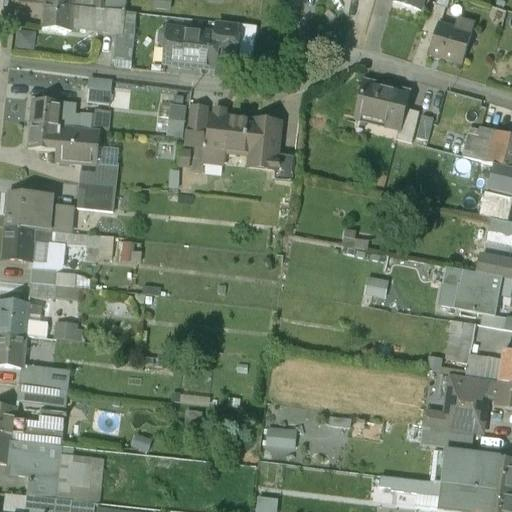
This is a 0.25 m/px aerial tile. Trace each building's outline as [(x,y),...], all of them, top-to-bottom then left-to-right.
[(44,0),(44,5),(124,13),(125,0),(44,0)] [(424,0),(394,0),(393,4),(420,12),(424,0)] [(124,13),(44,5),(41,31),(71,34),(71,30),(122,34),(124,13)] [(238,25),(217,23),(216,34),(217,35),(215,60),(234,62),(238,25)] [(455,33),(439,28),(429,58),(462,68),(471,38),(469,37),(469,40),(454,36),(455,33)] [(216,34),(167,30),(159,33),(158,45),(162,50),(166,50),(165,65),(214,70),(215,60),(217,35),(216,34)] [(92,103),(116,104),(117,78),(93,77),(92,103)] [(408,95),(364,84),(356,119),(398,130),(400,130),(404,113),(408,95)] [(60,104),(31,101),(28,126),(58,129),(59,120),(60,104)] [(74,105),(60,104),(59,120),(72,121),(74,105)] [(204,108),(191,107),(188,130),(201,131),(204,108)] [(93,116),(79,114),(78,130),(99,133),(104,133),(107,112),(94,110),(93,116)] [(418,117),(404,113),(400,130),(398,130),(395,141),(411,145),(418,117)] [(254,119),(210,115),(208,140),(221,142),(220,154),(248,156),(247,167),(273,170),(276,170),(277,154),(280,124),(254,122),(254,119)] [(433,121),(422,118),(416,140),(427,143),(433,121)] [(58,129),(28,126),(26,150),(55,153),(54,166),(80,168),(95,170),(95,167),(99,133),(78,130),(58,129)] [(511,137),(494,133),(488,154),(487,167),(511,173),(511,137)] [(488,154),(475,151),(473,160),(481,166),(487,167),(488,154)] [(293,155),(277,154),(276,170),(273,170),(273,179),(291,181),(293,155)] [(511,173),(487,167),(481,166),(474,191),(483,193),(509,199),(511,199),(511,173)] [(117,170),(95,167),(95,170),(80,168),(78,184),(105,187),(115,188),(117,170)] [(105,187),(78,184),(75,211),(102,213),(105,187)] [(196,219),(200,194),(183,191),(179,216),(196,219)] [(509,199),(483,193),(478,216),(504,222),(509,199)] [(51,199),(9,195),(5,230),(35,233),(68,236),(71,210),(50,208),(51,199)] [(35,233),(5,230),(2,263),(32,265),(32,264),(46,265),(48,246),(34,245),(35,233)] [(68,236),(35,233),(34,245),(48,246),(86,250),(85,259),(111,261),(113,240),(68,236)] [(511,250),(488,246),(482,276),(511,282),(511,250)] [(55,273),(31,271),(30,286),(54,288),(55,273)] [(511,282),(482,276),(461,272),(454,310),(496,318),(500,298),(511,300),(511,308),(511,282)] [(370,277),(368,295),(393,297),(395,279),(370,277)] [(29,308),(0,305),(0,335),(26,338),(29,308)] [(511,320),(506,319),(503,333),(511,334),(511,320)] [(454,351),(480,352),(481,323),(455,322),(454,351)] [(26,338),(0,335),(0,370),(23,373),(26,338)] [(511,354),(505,353),(504,362),(470,357),(466,379),(490,384),(511,387),(511,354)] [(427,361),(425,373),(439,375),(441,363),(427,361)] [(450,377),(443,417),(443,419),(476,424),(483,425),(487,399),(490,384),(466,379),(450,377)] [(52,383),(23,380),(21,391),(51,395),(52,383)] [(511,387),(490,384),(487,399),(497,401),(496,408),(511,411),(511,387)] [(21,391),(19,391),(17,406),(45,409),(45,406),(65,409),(67,396),(51,395),(21,391)] [(39,425),(15,423),(16,412),(0,410),(0,441),(61,448),(64,417),(40,414),(39,425)] [(443,419),(443,417),(426,415),(425,431),(474,437),(476,424),(443,419)] [(301,448),(302,429),(272,428),(272,447),(301,448)] [(474,437),(425,431),(423,445),(472,451),(474,437)] [(61,448),(0,441),(0,467),(11,468),(10,478),(28,480),(58,483),(62,448),(61,448)] [(493,462),(453,457),(452,464),(445,468),(442,487),(511,496),(511,462),(493,460),(493,462)] [(511,511),(511,496),(442,487),(381,479),(380,488),(391,490),(393,492),(441,498),(439,511),(447,511),(511,511)] [(58,483),(28,480),(26,498),(56,501),(58,483)] [(56,501),(26,498),(25,511),(26,511),(71,511),(72,503),(56,501)]
